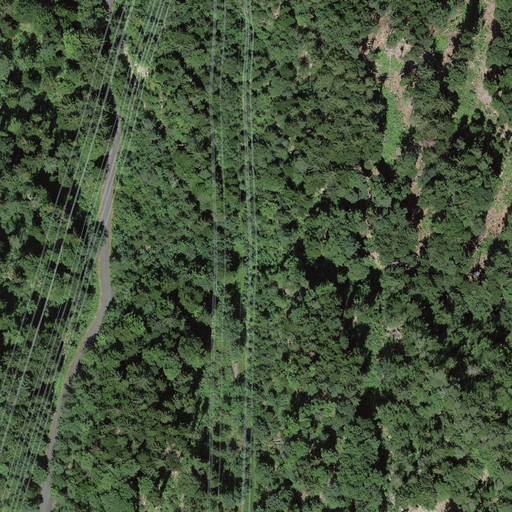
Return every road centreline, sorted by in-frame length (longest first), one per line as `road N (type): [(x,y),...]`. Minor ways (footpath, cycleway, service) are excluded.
road 1 (track): [(248,511),(236,309),(242,258),(189,194),(136,91),(120,0)]
road 2 (track): [(379,511),(371,383),(324,511)]
